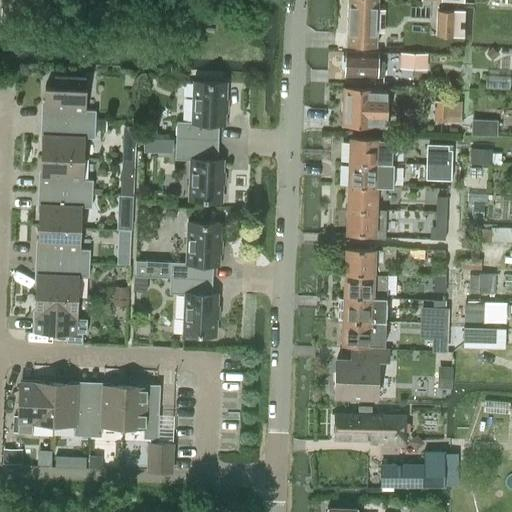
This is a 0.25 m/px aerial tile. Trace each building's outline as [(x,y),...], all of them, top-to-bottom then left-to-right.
[(348,0),(348,19),(382,20),(383,16),(378,16),(378,0),(348,0)] [(437,10),(437,23),(465,24),(465,10),(437,10)] [(382,21),(382,20),(348,19),(347,45),(377,46),(378,21),(382,21)] [(464,37),(465,24),(437,23),(437,37),(464,37)] [(378,53),(346,52),(345,75),(384,76),(385,61),(377,61),(378,53)] [(427,53),(400,52),(400,68),(426,69),(427,53)] [(47,109),(47,121),(95,123),(96,110),(85,109),(86,87),(85,87),(85,77),(55,75),(54,86),(45,86),(44,108),(47,109)] [(177,120),(176,137),(218,139),(219,123),(225,123),(226,82),(194,81),(192,121),(177,120)] [(385,127),(386,117),(387,89),(375,89),(375,88),(345,87),(343,126),(374,127),(374,126),(385,127)] [(450,101),(433,101),(432,121),(450,121),(450,101)] [(471,135),(497,136),(498,120),(472,119),(471,135)] [(43,134),(42,156),(83,158),(84,137),(95,137),(95,123),(47,121),(46,134),(43,134)] [(123,125),(123,139),(135,140),(136,126),(123,125)] [(217,159),(218,139),(176,137),(175,158),(190,159),(189,199),(221,201),(223,159),(217,159)] [(350,161),(392,163),(392,139),(378,138),(350,137),(350,161)] [(437,143),(437,162),(452,162),(452,144),(437,143)] [(492,149),(470,148),(469,163),(491,164),(492,149)] [(45,178),(44,191),(92,193),(93,179),(82,179),(83,158),(42,156),(41,178),(45,178)] [(350,161),(349,184),(385,186),(392,186),(393,175),(393,163),(392,163),(350,161)] [(437,162),(436,178),(451,178),(452,162),(437,162)] [(121,178),(120,194),(133,194),(134,179),(121,178)] [(349,184),(348,208),(386,209),(376,209),(376,194),(385,195),(385,186),(349,184)] [(40,203),(39,225),(80,227),(81,206),(92,207),(92,193),(44,191),(43,203),(40,203)] [(436,196),(436,211),(447,211),(447,196),(436,196)] [(347,232),(362,232),(361,236),(385,237),(386,209),(348,208),(347,232)] [(436,211),(436,226),(447,226),(447,211),(436,211)] [(120,214),(120,228),(131,228),(132,214),(120,214)] [(186,261),(171,261),(135,259),(135,275),(170,277),(212,278),(213,264),(219,264),(220,222),(188,221),(186,261)] [(42,248),(41,260),(89,262),(90,249),(79,248),(80,227),(39,225),(38,248),(42,248)] [(489,228),(479,228),(479,229),(479,241),(511,240),(511,226),(490,226),(490,228),(489,228)] [(346,248),(345,272),(373,273),(387,273),(373,272),(374,258),(383,258),(383,249),(346,248)] [(435,249),(434,269),(444,270),(445,249),(435,249)] [(37,273),(36,295),(77,297),(78,276),(89,276),(89,262),(41,260),(41,273),(37,273)] [(434,269),(434,290),(444,290),(444,270),(434,269)] [(345,272),(344,295),(386,296),(387,273),(373,273),(345,272)] [(469,292),(494,293),(495,273),(479,272),(479,274),(469,274),(469,292)] [(212,293),(212,278),(170,277),(169,292),(185,293),(183,333),(216,335),(217,293),(212,293)] [(113,297),(128,297),(128,286),(113,285),(113,297)] [(38,330),(67,332),(66,341),(82,342),(83,332),(87,332),(87,318),(76,318),(77,297),(36,295),(35,317),(39,317),(38,330)] [(344,295),(343,319),(385,320),(386,296),(344,295)] [(484,303),(465,302),(464,321),(484,321),(484,322),(506,322),(506,302),(484,301),(484,303)] [(432,338),(442,339),(443,309),(432,309),(432,338)] [(343,319),(342,343),(384,344),(385,320),(343,319)] [(464,325),(464,341),(483,341),(484,326),(464,325)] [(336,358),(335,396),(377,397),(378,360),(388,361),(388,349),(351,347),(350,359),(336,358)] [(435,387),(451,388),(452,366),(436,365),(435,387)] [(32,422),(53,423),(55,382),(33,381),(33,384),(19,384),(18,432),(32,433),(32,422)] [(55,382),(53,423),(74,424),(74,434),(88,435),(89,401),(90,387),(77,386),(77,383),(55,382)] [(89,401),(88,435),(101,436),(102,425),(123,426),(124,401),(124,384),(102,384),(102,387),(90,387),(89,401)] [(124,401),(123,426),(144,427),(143,437),(158,438),(160,390),(147,389),(147,385),(124,384),(124,401)] [(333,414),(332,439),(382,440),(382,446),(402,447),(403,431),(410,431),(410,422),(403,422),(403,416),(370,415),(370,408),(356,408),(356,415),(333,414)] [(148,469),(171,470),(172,442),(149,441),(148,469)] [(3,448),(2,463),(22,463),(22,448),(3,448)] [(54,464),(68,465),(68,449),(54,448),(54,464)] [(86,468),(101,469),(102,456),(87,456),(86,468)] [(381,465),(381,484),(394,484),(421,484),(444,484),(444,458),(441,458),(423,458),(423,464),(381,464),(381,465)]
